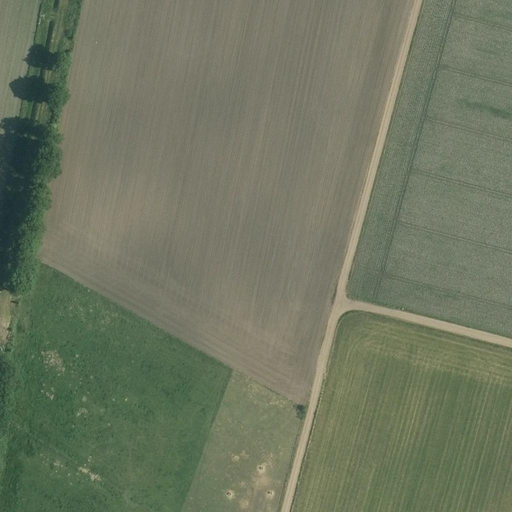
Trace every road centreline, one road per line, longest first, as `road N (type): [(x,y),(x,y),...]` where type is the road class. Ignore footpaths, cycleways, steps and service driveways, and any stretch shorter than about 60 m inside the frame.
road 1 (track): [(0,312),(62,0)]
road 2 (track): [(339,299),(419,0)]
road 3 (track): [(284,511),(339,299)]
road 4 (track): [(339,299),(511,342)]
